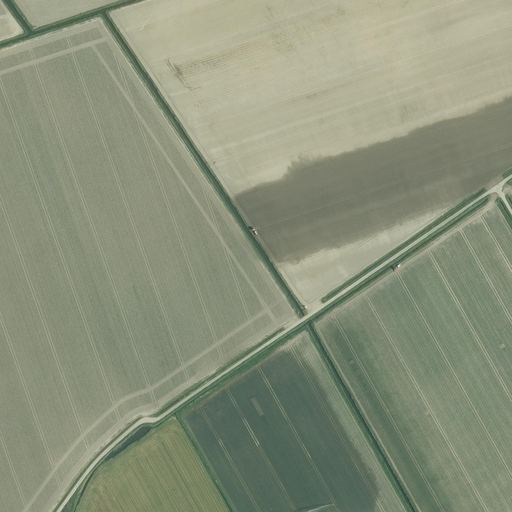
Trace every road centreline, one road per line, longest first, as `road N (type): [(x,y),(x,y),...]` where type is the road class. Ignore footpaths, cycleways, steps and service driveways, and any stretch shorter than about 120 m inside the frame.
road 1 (track): [(58,511),(139,422),(161,417),(511,176)]
road 2 (track): [(310,342),(406,511)]
